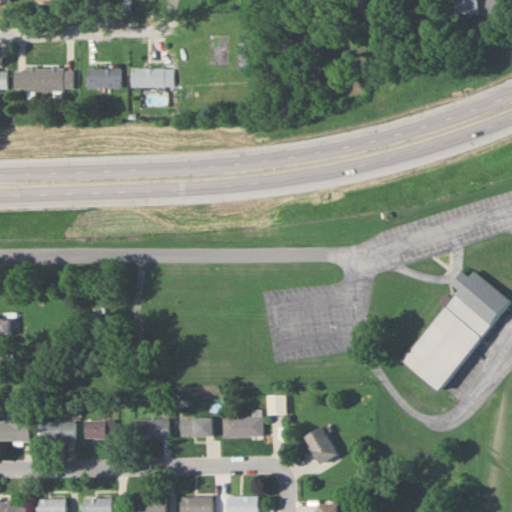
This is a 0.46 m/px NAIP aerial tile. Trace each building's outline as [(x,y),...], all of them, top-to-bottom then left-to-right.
[(479,0),(455,0),(456,13),(479,13),(479,0)] [(281,42),(281,61),(305,61),(305,42),(281,42)] [(14,90),(73,90),(73,67),(14,66),(14,90)] [(174,67),(131,67),(131,86),(174,86),(174,67)] [(119,68),(86,68),(86,87),(119,87),(119,68)] [(456,288),(401,360),(442,391),(511,299),(473,270),(469,275),(462,270),(451,284),(456,288)] [(19,334),(18,317),(0,316),(0,343),(5,343),(5,334),(19,334)] [(129,346),(142,346),(142,335),(129,335),(129,346)] [(286,414),(286,394),(267,394),(267,414),(286,414)] [(0,420),(0,440),(29,441),(30,406),(11,405),(10,421),(0,420)] [(223,436),(263,436),(263,416),(223,416),(223,436)] [(168,437),(168,417),(134,417),(134,437),(168,437)] [(212,435),(212,417),(180,417),(180,435),(212,435)] [(113,436),(113,419),(85,419),(85,436),(113,436)] [(75,420),(43,420),(43,440),(75,440),(75,420)] [(338,454),(323,426),(306,435),(320,463),(338,454)] [(135,495),(134,511),(166,511),(167,495),(135,495)] [(227,511),(258,511),(259,495),(228,495),(227,511)] [(181,511),(213,511),(213,496),(182,496),(181,511)] [(112,511),(113,497),(84,497),(84,511),(112,511)] [(0,511),(26,511),(27,504),(8,504),(8,499),(0,498),(0,511)] [(37,498),(37,511),(67,511),(67,498),(37,498)] [(317,511),(336,511),(337,503),(317,503),(317,511)]
